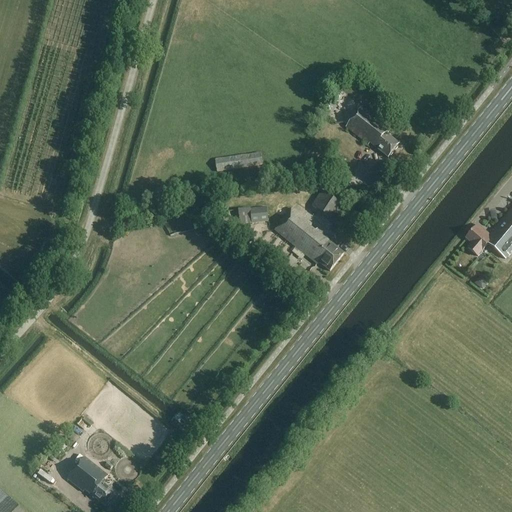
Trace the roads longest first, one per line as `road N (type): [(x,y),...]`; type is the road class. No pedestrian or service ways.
road 1 (primary): [(167,511),(511,85)]
road 2 (track): [(511,180),(240,511)]
road 3 (unclassified): [(0,352),(77,254),(153,0)]
